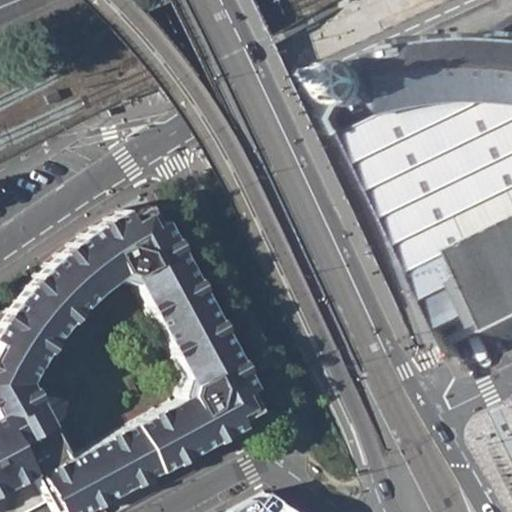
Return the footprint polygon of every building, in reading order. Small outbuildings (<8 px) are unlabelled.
[(433,49),(416,52),(396,56),(382,60),(378,72),(372,69),(367,68),(361,68),(357,70),(349,75),(345,82),(344,90),(346,98),(349,103),(355,108),(348,124),(352,132),(367,163),(382,194),(397,224),(412,255),(427,285),(438,308),(450,333),(483,316),(491,333),(508,324),(511,333),(511,44),(495,43),(454,46),(433,49)] [(59,246),(40,264),(17,288),(5,302),(0,309),(0,420),(12,443),(28,472),(42,498),(48,509),(54,506),(57,511),(72,511),(99,498),(152,469),(237,423),(232,414),(248,406),(239,388),(248,384),(158,217),(149,222),(140,205),(122,214),(119,208),(102,217),(59,246)] [(483,316),(450,333),(458,349),(491,333),(483,316)] [(0,511),(15,511),(42,498),(28,472),(12,443),(0,420),(0,511)] [(292,511),(262,489),(231,506),(219,511),(292,511)]
